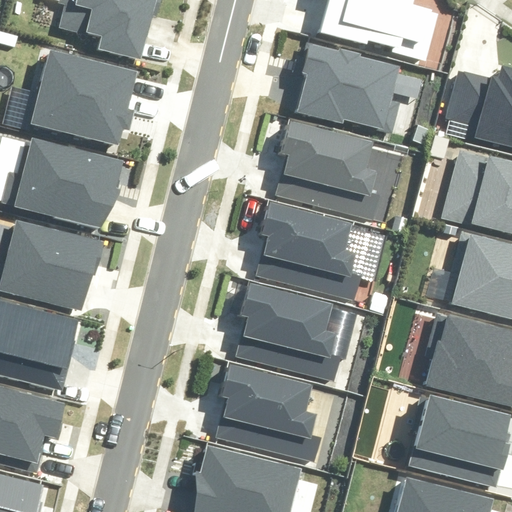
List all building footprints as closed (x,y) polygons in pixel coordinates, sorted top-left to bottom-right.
[(161,0),(58,0),(58,2),(64,4),(59,27),(101,37),(98,49),(140,60),(151,15),(158,17),(161,0)] [(327,0),(319,33),(427,59),(439,11),(410,3),(411,0),(327,0)] [(400,66),(303,41),(296,68),(308,71),(297,110),(345,122),(347,118),(394,130),(403,96),(393,93),(400,66)] [(137,71),(52,49),(33,120),(118,143),(122,127),(131,129),(135,112),(127,110),(137,71)] [(511,68),(504,67),(500,83),(458,73),(447,117),(479,125),(476,137),(511,146),(511,68)] [(288,155),(277,195),(383,223),(401,158),(373,150),(375,142),(289,119),(280,153),(288,155)] [(0,203),(106,230),(123,162),(27,137),(18,173),(7,170),(0,198),(0,203)] [(442,217),(511,234),(511,160),(459,147),(442,217)] [(349,223),(266,203),(259,232),(267,234),(257,273),(353,297),(358,277),(348,274),(353,255),(341,252),(349,223)] [(15,230),(0,226),(0,293),(83,314),(92,276),(98,277),(106,242),(17,221),(15,230)] [(456,302),(511,316),(511,244),(459,231),(449,273),(463,277),(456,302)] [(329,302),(246,281),(238,311),(247,313),(237,352),(333,376),(338,356),(328,353),(333,333),(321,330),(329,302)] [(0,377),(65,393),(82,321),(0,302),(0,377)] [(425,385),(511,407),(511,331),(443,314),(425,385)] [(311,385),(228,364),(221,394),(229,397),(219,435),(316,459),(321,439),(310,436),(315,416),(304,414),(311,385)] [(68,402),(0,385),(0,461),(34,470),(42,437),(58,441),(68,402)] [(511,423),(511,415),(428,395),(411,464),(496,485),(511,423)] [(195,467),(184,511),(288,511),(299,466),(206,445),(201,468),(195,467)] [(38,511),(44,484),(0,473),(0,511),(38,511)] [(397,511),(493,511),(496,499),(406,478),(397,511)]
